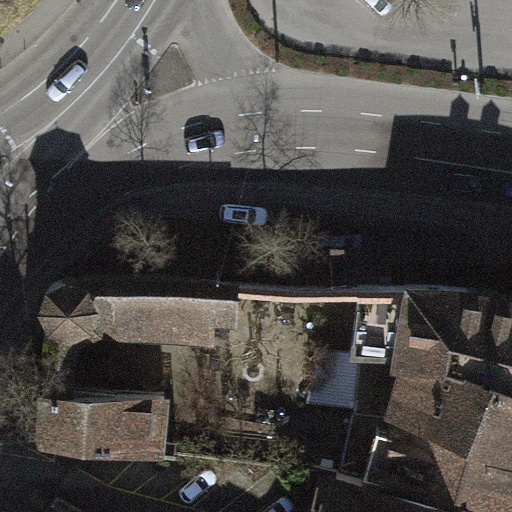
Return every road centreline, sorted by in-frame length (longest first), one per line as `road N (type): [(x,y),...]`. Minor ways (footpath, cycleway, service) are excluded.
road 1 (secondary): [(511,152),(304,128),(257,128),(170,146)]
road 2 (secondary): [(8,218),(59,208),(99,177),(170,146)]
road 3 (unknown): [(456,43),(307,22)]
